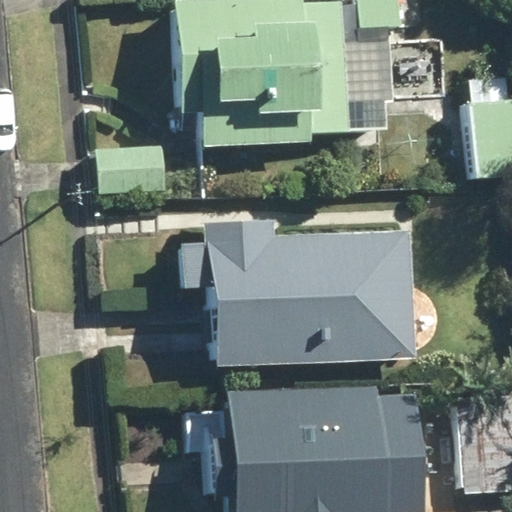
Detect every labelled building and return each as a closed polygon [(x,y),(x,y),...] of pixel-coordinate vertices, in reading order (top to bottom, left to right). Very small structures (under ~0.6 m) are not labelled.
[(154,14),(163,160),(334,149),(324,3),(154,14)] [(511,149),(509,101),(449,105),(455,190),(511,185),(511,149)] [(80,160),(83,201),(156,195),(153,154),(80,160)] [(199,378),(406,360),(393,220),(186,239),(199,378)] [(197,511),(365,511),(357,395),(190,407),(197,511)] [(405,502),(511,497),(511,417),(401,423),(405,502)]
